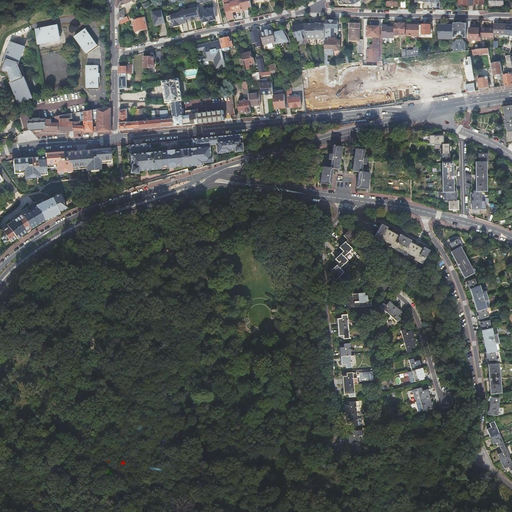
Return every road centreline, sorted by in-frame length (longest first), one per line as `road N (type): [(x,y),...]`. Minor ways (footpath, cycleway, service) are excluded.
road 1 (track): [(222,238),(152,254),(114,288),(90,348),(95,400),(56,467)]
road 2 (tertiary): [(116,138),(420,112)]
road 3 (residential): [(422,211),(468,314),(480,444),(492,471),(511,485)]
road 4 (track): [(246,231),(222,238),(206,290),(204,335),(230,375),(239,412),(255,422),(276,413)]
road 5 (secondary): [(420,112),(206,177)]
road 6 (residential): [(511,16),(297,13)]
road 7 (track): [(276,413),(290,388),(290,287),(271,244),(246,231)]
road 8 (secondary): [(0,283),(67,230),(166,195)]
road 9 (residential): [(114,55),(297,13)]
road 10 (residential): [(323,286),(379,286),(408,304),(439,395)]
road 11 (track): [(152,254),(41,280),(11,333)]
road 12 (residential): [(335,447),(323,286)]
road 13 (tertiary): [(206,177),(341,198)]
road 14 (track): [(127,511),(56,467),(31,507)]
